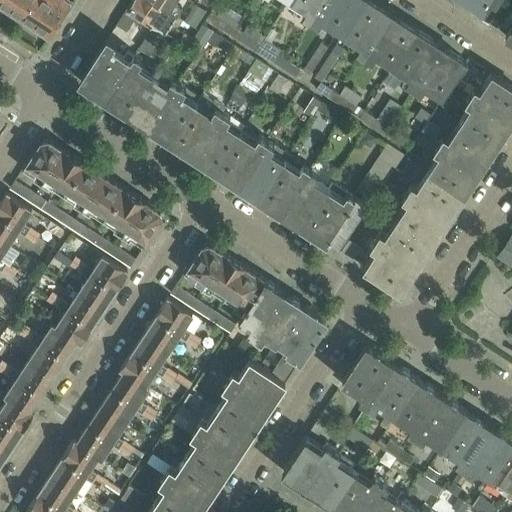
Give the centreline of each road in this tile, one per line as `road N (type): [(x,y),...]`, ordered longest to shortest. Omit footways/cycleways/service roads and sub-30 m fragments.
road 1 (residential): [(0,505),(204,199)]
road 2 (residential): [(361,302),(227,511)]
road 3 (residential): [(204,199),(42,93)]
road 4 (residential): [(405,332),(511,170)]
road 5 (residential): [(361,302),(204,199)]
road 6 (residential): [(511,399),(405,332)]
